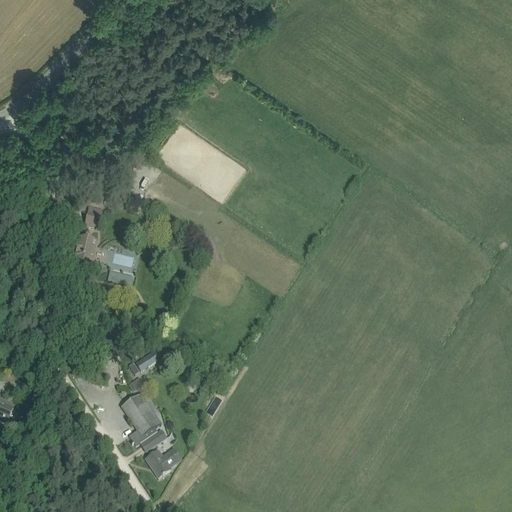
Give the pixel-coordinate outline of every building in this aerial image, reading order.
[(86,226),(98,230),(101,217),(89,214),(86,226)] [(92,242),(83,239),(81,245),(79,244),(76,256),(78,257),(76,266),(79,267),(81,270),(84,270),(87,269),(90,269),(93,257),(89,257),(91,249),(94,249),(96,242),(92,242)] [(123,281),(122,286),(131,289),(134,279),(128,277),(123,280),(123,281)] [(110,333),(96,334),(97,347),(97,360),(111,360),(110,333)] [(156,352),(136,366),(140,373),(161,360),(156,352)] [(133,394),(144,386),(140,379),(128,387),(133,394)] [(217,379),(210,381),(211,388),(219,387),(217,379)] [(141,395),(121,409),(137,433),(129,438),(133,445),(132,446),(133,445),(135,448),(157,433),(155,430),(162,425),(141,395)] [(13,409),(7,407),(7,405),(4,403),(1,401),(1,403),(0,402),(0,422),(7,425),(13,409)] [(146,454),(166,440),(161,433),(141,446),(146,454)] [(146,461),(158,480),(171,472),(169,469),(174,466),(182,461),(174,450),(162,458),(158,452),(154,456),(146,461)]
